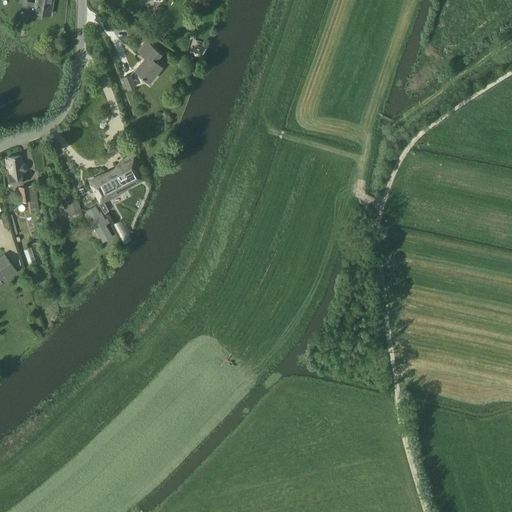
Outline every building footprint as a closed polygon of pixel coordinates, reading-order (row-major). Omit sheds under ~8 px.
[(53,0),(36,0),(36,3),(27,1),(26,10),(51,14),(53,0)] [(161,66),(155,60),(160,53),(146,42),(140,49),(147,55),(135,69),(149,81),(161,66)] [(122,77),(128,90),(136,86),(131,73),(122,77)] [(22,162),(21,156),(8,157),(8,159),(5,159),(7,168),(9,168),(10,175),(8,175),(9,185),(23,183),(22,175),(23,175),(23,171),(24,171),(26,170),(27,169),(27,168),(27,165),(26,164),(25,163),(24,162),(22,162)] [(109,194),(110,196),(144,178),(132,156),(131,156),(123,161),(122,162),(123,164),(99,177),(98,176),(90,181),(90,182),(89,183),(99,199),(100,198),(101,199),(109,194)] [(40,210),(37,184),(19,186),(20,200),(27,200),(29,212),(40,210)] [(77,198),(62,202),(67,219),(73,217),(74,219),(83,217),(77,198)] [(100,202),(99,203),(104,213),(109,210),(104,202),(103,200),(100,202)] [(95,206),(86,211),(93,223),(91,225),(93,228),(94,227),(103,241),(112,235),(105,224),(109,221),(107,218),(105,219),(101,212),(99,213),(95,206)] [(0,256),(0,284),(3,282),(1,280),(16,269),(4,253),(0,256)] [(32,334),(30,336),(35,341),(42,334),(37,329),(35,331),(32,334)]
